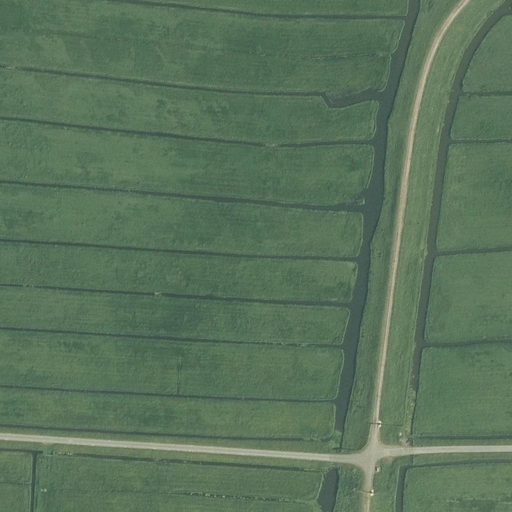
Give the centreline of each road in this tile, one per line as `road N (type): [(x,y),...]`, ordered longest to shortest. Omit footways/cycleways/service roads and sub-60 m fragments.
road 1 (unclassified): [(328,457),(0,436)]
road 2 (track): [(511,447),(369,458)]
